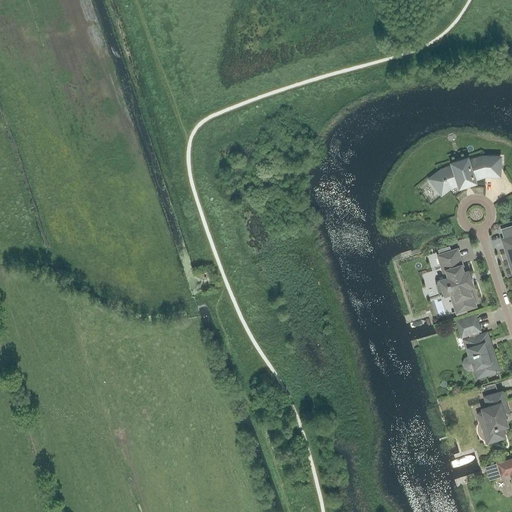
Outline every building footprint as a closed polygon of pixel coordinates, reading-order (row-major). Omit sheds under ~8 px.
[(499,176),(500,157),(486,157),(486,159),(469,164),(467,159),(452,164),(454,169),(443,173),(441,171),(430,179),(442,194),(451,187),(459,185),(460,187),(475,182),(474,180),(485,176),(499,176)] [(505,239),(503,240),(511,268),(511,226),(502,229),(505,239)] [(450,246),(438,250),(440,256),(452,252),(450,246)] [(437,283),(436,284),(436,286),(437,288),(438,291),(438,293),(440,295),(441,294),(442,297),(450,294),(449,293),(451,292),(457,311),(452,312),(452,313),(456,312),(466,309),(472,307),(471,306),(469,301),(472,300),(472,301),(473,301),(468,287),(471,286),(467,272),(464,273),(457,251),(460,250),(452,252),(440,256),(439,257),(440,257),(445,272),(446,272),(449,278),(445,280),(445,279),(437,281),(437,283)] [(479,315),(453,323),(453,324),(458,322),(462,335),(462,336),(468,334),(470,339),(468,339),(470,348),(467,349),(470,357),(469,358),(466,360),(465,363),(466,366),(469,368),(472,369),(477,367),(480,376),(478,376),(478,377),(491,373),(492,374),(499,372),(500,376),(501,376),(491,346),(489,347),(485,334),(479,336),(478,331),(479,330),(475,317),(479,315)] [(503,415),(508,413),(501,393),(499,394),(498,391),(485,395),(489,407),(483,409),(486,420),(482,421),(483,426),(483,428),(483,430),(483,432),(484,434),(485,436),(487,437),(488,442),(504,437),(501,427),(507,425),(503,415)] [(511,459),(498,464),(500,472),(509,469),(511,478),(511,459)]
